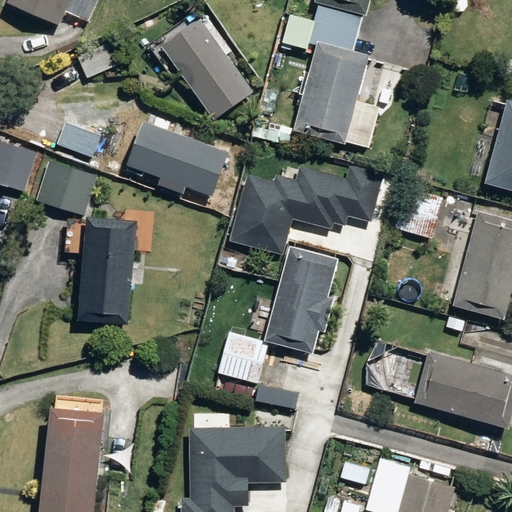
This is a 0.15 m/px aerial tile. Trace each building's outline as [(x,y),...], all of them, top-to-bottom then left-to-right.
[(8,0),(7,3),(59,27),(65,13),(88,23),(98,0),(8,0)] [(316,0),(316,4),(317,4),(362,15),(366,16),(370,0),(316,0)] [(362,15),(317,4),(312,23),(289,16),(281,44),(307,50),(308,43),(317,46),(318,43),(353,52),(362,15)] [(163,48),(213,120),(252,93),(201,22),(163,48)] [(78,57),(87,77),(125,61),(115,40),(78,57)] [(353,52),(318,43),(317,46),(295,132),(345,145),(368,55),(353,52)] [(456,89),(467,91),(471,75),(460,72),(456,89)] [(485,184),(511,191),(511,102),(507,101),(485,184)] [(168,182),(211,198),(228,154),(142,122),(125,166),(160,178),(158,184),(166,187),(168,182)] [(57,144),(92,157),(100,136),(65,123),(57,144)] [(0,183),(26,190),(37,150),(0,139),(0,183)] [(36,201),(84,216),(97,175),(49,160),(36,201)] [(370,220),(382,173),(349,165),(346,178),(298,166),(295,179),(277,174),(273,181),(248,175),(232,239),(281,251),(290,215),(330,225),(331,219),(345,222),(347,215),(370,220)] [(395,228),(432,239),(444,198),(423,193),(427,182),(410,177),(395,228)] [(455,306),(505,318),(511,290),(511,219),(479,211),(455,306)] [(0,217),(0,265),(5,265),(11,217),(0,217)] [(77,322),(128,326),(137,222),(86,218),(77,322)] [(220,373),(258,383),(269,342),(313,354),(319,331),(325,333),(334,299),(328,297),(338,261),(290,247),(265,341),(230,332),(220,373)] [(446,327),(462,331),(465,321),(449,317),(446,327)] [(370,352),(375,361),(394,352),(389,342),(370,352)] [(415,403),(508,429),(511,414),(511,375),(429,352),(415,403)] [(39,511),(93,511),(102,413),(49,408),(39,511)] [(285,481),(284,427),(188,429),(190,497),(181,497),(181,511),(233,511),(234,507),(249,507),(248,482),(285,481)] [(101,467),(135,471),(140,433),(105,430),(101,467)] [(447,511),(454,488),(409,476),(407,482),(391,478),(395,464),(380,460),(375,480),(366,510),(372,511),(447,511)] [(341,478),(365,485),(369,470),(346,463),(341,478)] [(322,511),(336,511),(339,501),(326,498),(322,511)] [(342,511),(356,511),(358,507),(345,503),(342,511)]
